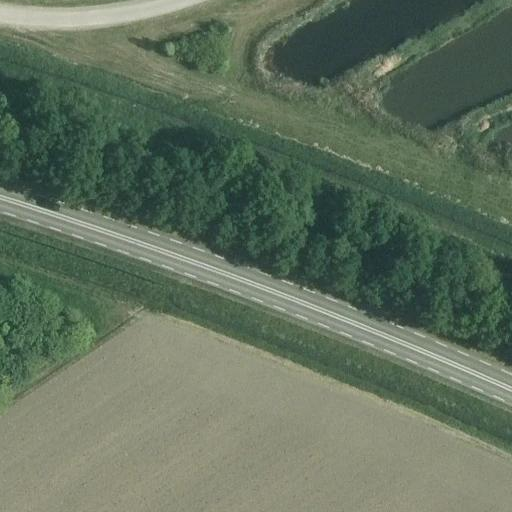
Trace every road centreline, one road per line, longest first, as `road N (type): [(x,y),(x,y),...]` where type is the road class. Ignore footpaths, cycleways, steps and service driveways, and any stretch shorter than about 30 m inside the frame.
road 1 (primary): [(511,387),(0,199)]
road 2 (unclassified): [(0,12),(83,24),(188,0)]
road 3 (residential): [(211,511),(175,490),(150,489),(94,511)]
